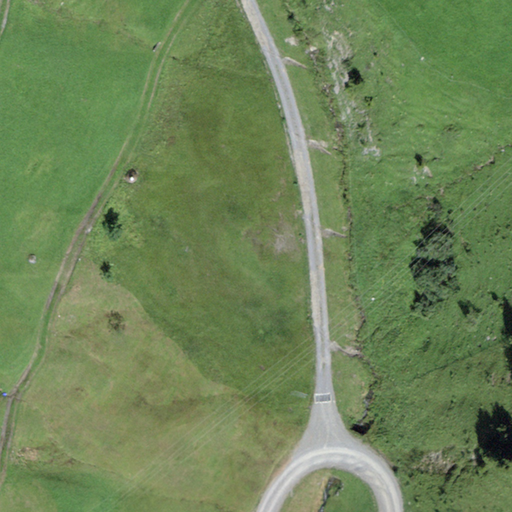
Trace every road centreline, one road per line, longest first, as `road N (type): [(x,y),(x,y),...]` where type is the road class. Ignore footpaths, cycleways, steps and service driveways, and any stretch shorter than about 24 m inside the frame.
road 1 (track): [(0,489),(10,401),(40,362),(45,325),(81,239),(129,158),(165,43),(194,0)]
road 2 (track): [(330,458),(299,144),(244,0)]
